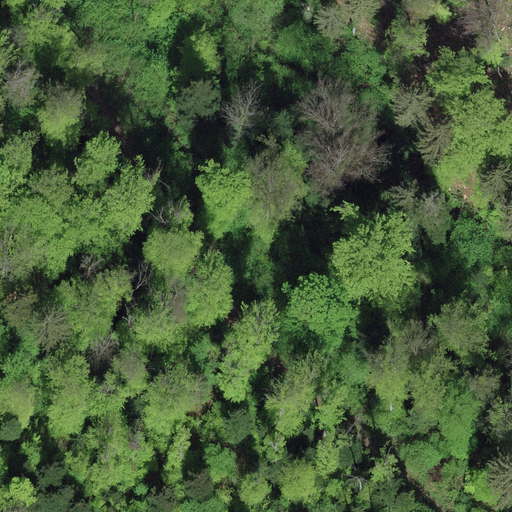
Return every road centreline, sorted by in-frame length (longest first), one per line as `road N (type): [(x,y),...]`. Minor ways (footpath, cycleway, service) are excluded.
road 1 (track): [(61,0),(92,87),(212,302),(443,511)]
road 2 (track): [(92,87),(277,202),(403,257),(511,341)]
road 3 (track): [(338,0),(399,64),(439,139),(511,211)]
